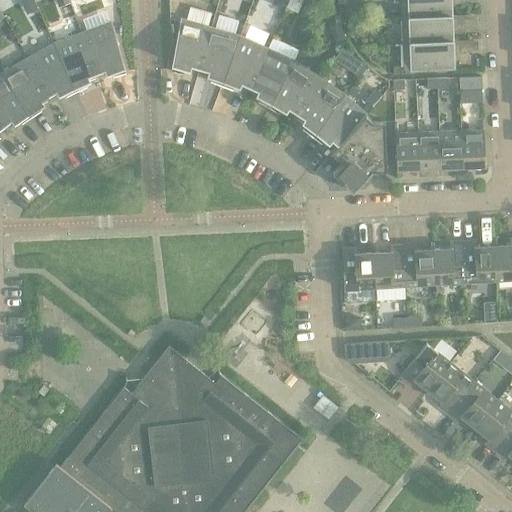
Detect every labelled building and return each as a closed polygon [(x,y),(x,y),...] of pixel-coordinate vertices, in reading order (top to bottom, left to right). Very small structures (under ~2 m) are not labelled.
[(456,0),(401,0),(402,20),(457,17),(457,16),(452,17),(451,1),(457,1),(456,0)] [(457,17),(402,20),(403,45),(458,42),(453,42),(452,27),(458,26),(457,17)] [(182,20),(181,25),(172,72),(184,75),(186,68),(200,72),(212,29),(182,20)] [(352,22),(348,28),(355,33),(359,27),(352,22)] [(112,23),(83,34),(99,76),(112,71),(114,77),(127,74),(112,23)] [(212,29),(200,72),(213,76),(211,82),(222,87),(241,37),(212,29)] [(83,34),(55,44),(77,92),(88,87),(85,81),(99,76),(83,34)] [(241,37),(222,87),(233,91),(236,84),(249,90),(268,50),(241,37)] [(458,42),(403,45),(404,71),(454,69),(454,52),(459,52),(458,42)] [(55,44),(29,59),(51,98),(63,91),(67,97),(77,92),(55,44)] [(268,50),(249,90),(262,96),(259,103),(269,108),(295,62),(268,50)] [(355,58),(350,65),(352,73),(358,77),(366,65),(355,58)] [(29,59),(3,74),(32,118),(42,111),(39,105),(51,98),(29,59)] [(295,62),(269,108),(279,114),(283,108),(295,116),(320,79),(295,62)] [(3,74),(0,76),(0,118),(7,128),(19,119),(23,124),(32,118),(3,74)] [(460,91),(483,90),(482,77),(460,78),(460,91)] [(449,78),(438,79),(439,89),(449,88),(449,78)] [(320,79),(295,116),(307,124),(303,130),(312,137),(345,95),(320,79)] [(439,89),(438,79),(428,79),(428,89),(439,89)] [(405,80),(394,81),(395,90),(405,90),(405,80)] [(345,95),(312,137),(322,144),(326,139),(336,148),(331,153),(332,154),(367,116),(345,95)] [(367,116),(332,154),(343,164),(334,174),(354,192),(373,171),(388,171),(386,122),(374,122),(367,116)] [(484,131),(462,132),(464,168),(486,167),(484,131)] [(440,132),(419,133),(420,169),(442,169),(440,132)] [(462,132),(440,132),(442,169),(464,168),(462,132)] [(419,133),(396,134),(398,170),(420,169),(419,133)] [(511,246),(494,247),(496,282),(511,281),(511,239),(510,239),(511,246)] [(476,241),(463,242),(466,284),(496,282),(494,247),(476,248),(476,241)] [(451,249),(434,250),(436,286),(466,284),(463,242),(450,243),(451,249)] [(391,252),(374,253),(376,289),(406,287),(403,245),(391,246),(391,252)] [(416,245),(403,245),(406,287),(436,286),(434,250),(416,251),(416,245)] [(376,289),(374,253),(357,254),(356,248),(343,249),(345,291),(376,289)] [(498,313),(486,314),(487,324),(498,323),(498,313)] [(465,316),(453,317),(454,326),(466,325),(465,316)] [(422,317),(408,318),(408,328),(422,327),(422,317)] [(361,318),(345,319),(345,330),(361,329),(361,318)] [(408,318),(395,319),(395,329),(408,328),(408,318)] [(389,342),(364,343),(364,355),(389,354),(389,342)] [(415,380),(429,391),(451,363),(427,344),(401,377),(411,385),(415,380)] [(216,384),(169,347),(163,355),(171,362),(165,370),(178,380),(174,385),(185,482),(164,484),(166,485),(160,493),(173,504),(167,511),(163,509),(160,511),(244,511),(302,439),(222,376),(216,384)] [(500,351),(492,360),(502,368),(510,358),(500,351)] [(132,394),(124,387),(27,510),(28,511),(30,508),(34,511),(109,511),(113,508),(117,511),(160,511),(163,509),(167,511),(173,504),(160,493),(166,485),(164,484),(185,482),(174,385),(178,380),(165,370),(171,362),(163,355),(132,394)] [(451,363),(429,391),(442,402),(438,407),(449,415),(475,382),(451,363)] [(475,382),(449,415),(459,423),(463,417),(476,428),(498,400),(475,382)] [(511,411),(498,400),(476,428),(489,439),(485,444),(496,452),(511,431),(511,411)] [(511,431),(496,452),(506,460),(510,455),(511,456),(511,431)]
